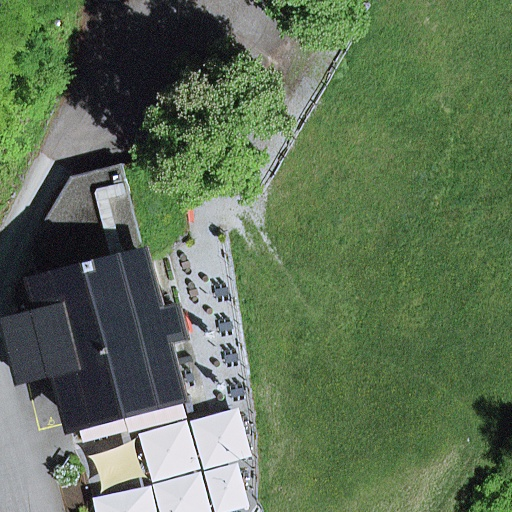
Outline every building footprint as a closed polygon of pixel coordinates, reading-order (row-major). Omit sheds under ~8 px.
[(132,196),(124,165),(122,166),(74,178),(53,216),(132,196)] [(43,288),(149,260),(132,196),(53,216),(62,249),(35,255),(43,288)] [(35,255),(62,249),(53,216),(35,255)] [(149,260),(43,288),(49,313),(12,322),(27,383),(65,374),(78,425),(187,397),(172,342),(165,314),(149,260)] [(172,342),(188,338),(180,310),(165,314),(172,342)]
